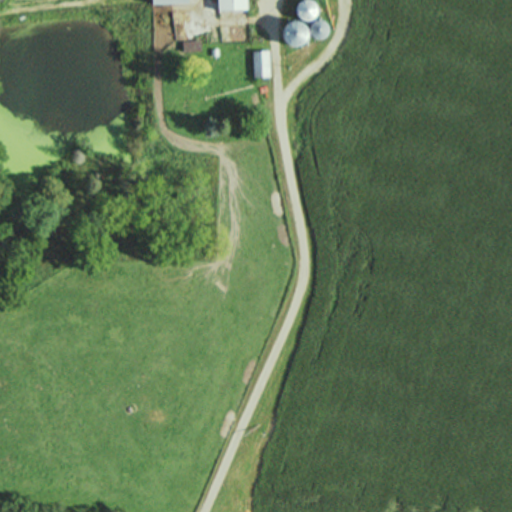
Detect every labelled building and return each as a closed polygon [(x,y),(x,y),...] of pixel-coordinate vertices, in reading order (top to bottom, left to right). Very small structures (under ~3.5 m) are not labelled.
[(245,0),(216,0),(217,9),(246,9),(245,0)] [(303,0),(294,8),(304,21),(319,8),(312,0),(303,0)] [(328,21),(312,19),(311,34),(326,35),(328,21)] [(297,48),(297,23),(283,23),(283,48),(297,48)] [(268,75),(268,49),(251,49),(251,76),(268,75)]
